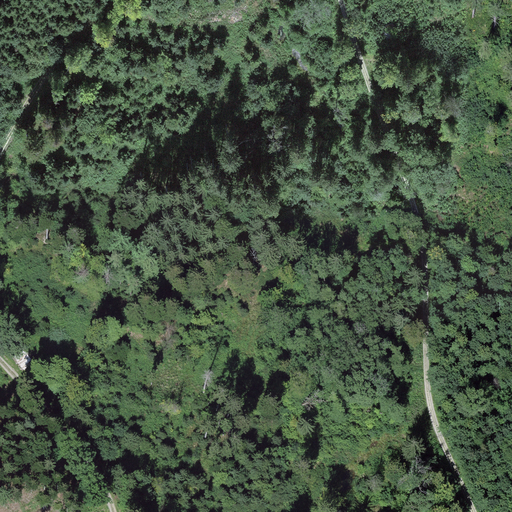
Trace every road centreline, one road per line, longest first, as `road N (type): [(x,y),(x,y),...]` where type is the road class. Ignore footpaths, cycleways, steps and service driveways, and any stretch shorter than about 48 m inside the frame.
road 1 (track): [(342,0),(410,190),(443,421),(478,511)]
road 2 (track): [(0,361),(62,424),(108,511)]
road 3 (track): [(108,0),(58,57),(0,151)]
